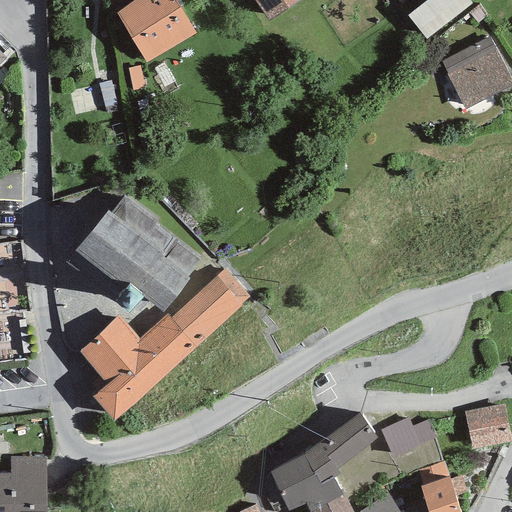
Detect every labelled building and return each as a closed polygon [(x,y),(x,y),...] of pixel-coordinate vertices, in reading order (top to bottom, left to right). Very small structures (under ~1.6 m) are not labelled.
[(146,63),(196,33),(175,0),(158,0),(153,3),(151,0),(135,0),(116,12),(146,63)] [(254,0),(269,21),(299,0),(254,0)] [(468,0),(427,0),(407,15),(426,39),(472,4),(468,0)] [(511,81),(489,37),(441,61),(465,109),(511,85),(511,81)] [(107,211),(74,251),(67,260),(116,301),(129,285),(142,296),(162,312),(189,280),(185,277),(201,259),(155,222),(157,220),(126,195),(111,214),(107,211)] [(248,298),(224,269),(170,318),(196,348),(248,298)] [(142,296),(129,285),(116,301),(115,302),(128,313),(142,296)] [(196,348),(170,318),(167,315),(138,340),(118,317),(78,351),(108,385),(93,398),(112,420),(196,348)] [(505,404),(464,411),(470,448),(511,441),(505,404)] [(314,477),(316,475),(320,485),(332,478),(340,474),(337,469),(377,438),(360,413),(303,455),(314,477)] [(380,430),(392,458),(436,439),(428,420),(412,427),(408,418),(380,430)] [(314,477),(303,455),(270,472),(289,511),(305,503),(310,511),(353,511),(342,491),(339,493),(332,478),(320,485),(316,475),(314,477)] [(0,511),(45,511),(44,457),(9,458),(10,473),(0,473),(0,511)] [(422,486),(449,477),(444,462),(417,471),(422,486)] [(450,480),(455,497),(466,493),(460,476),(450,480)] [(422,486),(420,486),(428,511),(460,511),(455,497),(450,480),(449,477),(422,486)] [(358,511),(399,511),(388,493),(358,511)]
